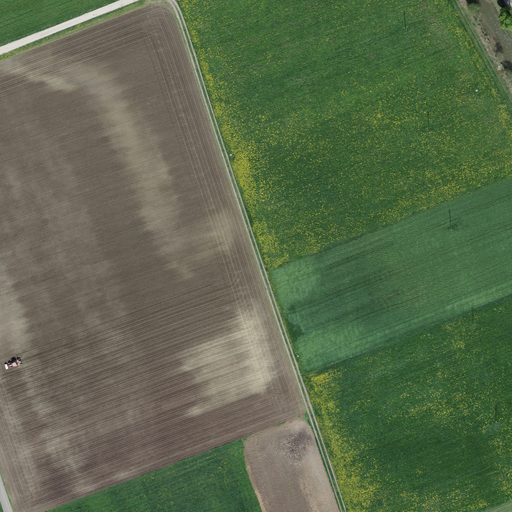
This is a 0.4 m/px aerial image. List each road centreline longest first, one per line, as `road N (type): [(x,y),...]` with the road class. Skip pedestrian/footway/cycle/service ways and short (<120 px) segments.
road 1 (track): [(173,0),(343,511)]
road 2 (track): [(0,50),(131,0)]
